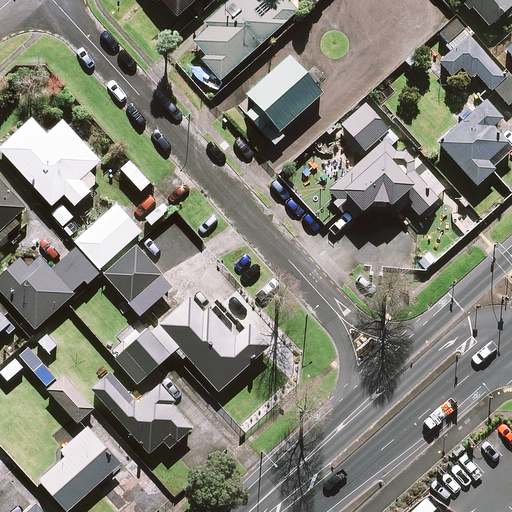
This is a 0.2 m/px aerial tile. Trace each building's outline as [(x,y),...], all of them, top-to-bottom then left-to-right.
[(200,0),(158,0),(175,19),(177,21),(200,0)] [(222,84),(298,12),(291,5),(296,0),(229,0),(204,24),(209,29),(193,44),(205,58),(201,62),(222,84)] [(511,0),(462,0),(465,3),(462,5),(470,14),(472,12),(488,29),(511,7),(511,0)] [(511,104),(511,82),(455,21),(438,36),(453,52),(438,65),(452,80),(463,70),(472,80),(476,77),(491,93),(493,90),(509,108),(511,104)] [(325,95),(291,58),(247,98),(255,108),(245,117),(275,149),(287,138),(284,134),(325,95)] [(503,122),(485,103),(463,123),(438,146),(478,188),(495,172),(492,169),(496,166),(491,161),(509,144),(495,130),(503,122)] [(333,206),(342,215),(346,211),(356,222),(374,204),(395,206),(405,197),(412,191),(417,195),(406,205),(419,218),(422,215),(447,190),(439,181),(413,155),(365,105),(341,128),(366,154),(327,192),(337,202),(333,206)] [(48,137),(32,120),(0,150),(0,151),(53,208),(65,196),(75,208),(99,186),(89,174),(100,163),(62,123),(48,137)] [(25,211),(0,182),(0,243),(19,227),(14,221),(25,211)] [(140,233),(116,207),(76,244),(100,270),(140,233)] [(172,290),(137,248),(105,275),(140,317),(172,290)] [(99,273),(78,249),(53,271),(41,258),(29,269),(22,260),(0,279),(0,290),(35,330),(99,273)] [(159,326),(176,345),(172,349),(183,362),(188,358),(219,393),(269,349),(250,328),(235,341),(208,310),(203,314),(190,299),(159,326)] [(0,333),(12,324),(0,310),(0,333)] [(172,355),(149,330),(115,361),(138,386),(172,355)] [(138,402),(112,375),(93,393),(151,454),(164,442),(171,450),(192,430),(168,404),(172,400),(157,384),(138,402)] [(94,411),(65,379),(49,393),(78,425),(94,411)] [(120,466),(87,430),(63,452),(67,457),(40,482),(65,510),(105,474),(108,477),(120,466)]
